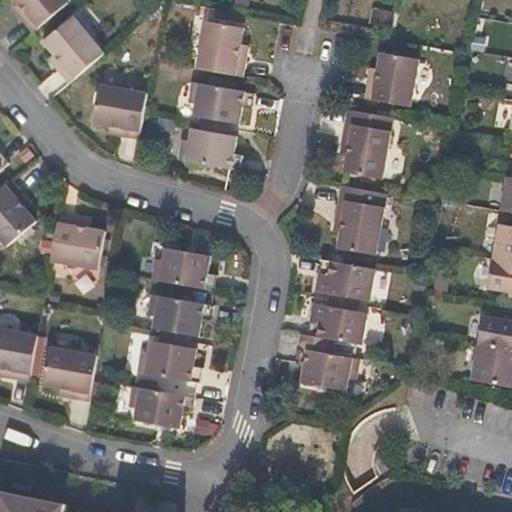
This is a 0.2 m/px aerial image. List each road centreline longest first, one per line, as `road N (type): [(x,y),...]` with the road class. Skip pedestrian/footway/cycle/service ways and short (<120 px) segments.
road 1 (residential): [(0,73),(67,154),(241,218),(270,248)]
road 2 (residential): [(270,248),(274,295),(230,490)]
road 3 (residential): [(230,490),(66,454),(0,428)]
road 4 (residential): [(270,248),(308,33)]
